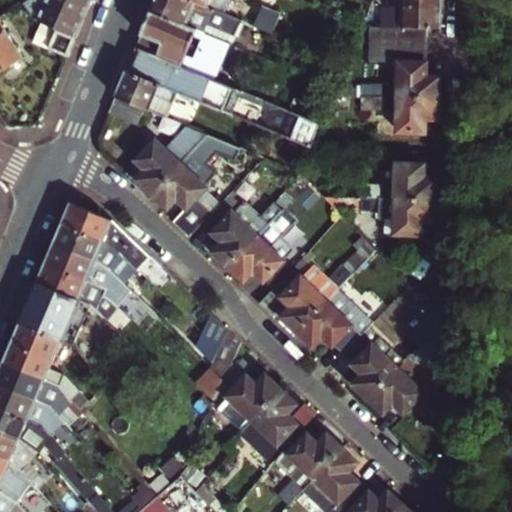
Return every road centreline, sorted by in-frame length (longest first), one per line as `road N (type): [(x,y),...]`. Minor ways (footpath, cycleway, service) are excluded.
road 1 (residential): [(67,156),(110,186),(453,511)]
road 2 (residential): [(460,511),(470,0)]
road 3 (tertiary): [(131,0),(67,156)]
